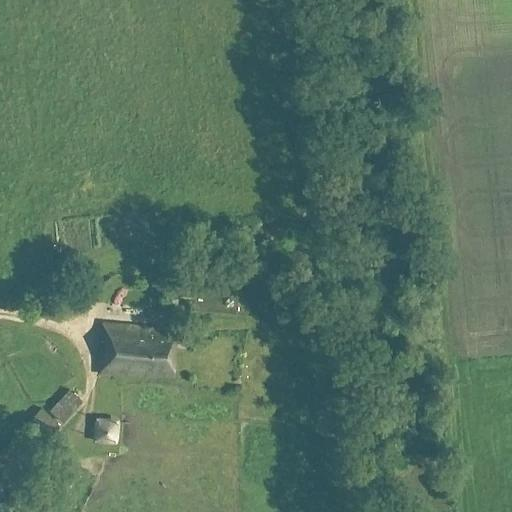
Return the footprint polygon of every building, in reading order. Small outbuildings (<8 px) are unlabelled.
[(165,297),(164,312),(177,313),(178,297),(165,297)] [(170,320),(95,314),(92,363),(167,369),(170,320)] [(64,422),(83,402),(69,389),(49,410),(64,422)] [(0,490),(8,482),(14,475),(60,424),(44,410),(0,458),(0,490)] [(16,487),(10,497),(23,506),(30,496),(16,487)]
